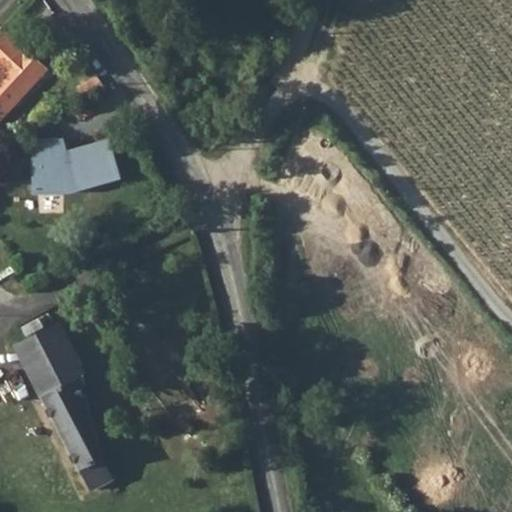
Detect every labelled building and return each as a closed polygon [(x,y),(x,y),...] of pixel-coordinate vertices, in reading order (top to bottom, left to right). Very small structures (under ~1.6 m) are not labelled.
[(0,118),(45,71),(21,49),(3,33),(0,35),(0,118)] [(157,39),(139,51),(164,89),(181,77),(157,39)] [(194,107),(186,115),(197,125),(205,116),(194,107)] [(126,183),(117,125),(82,130),(81,119),(17,129),(28,198),(67,192),(126,183)] [(11,345),(36,392),(78,371),(80,369),(57,322),(11,345)] [(78,371),(36,392),(87,489),(110,476),(89,428),(82,396),(78,371)]
